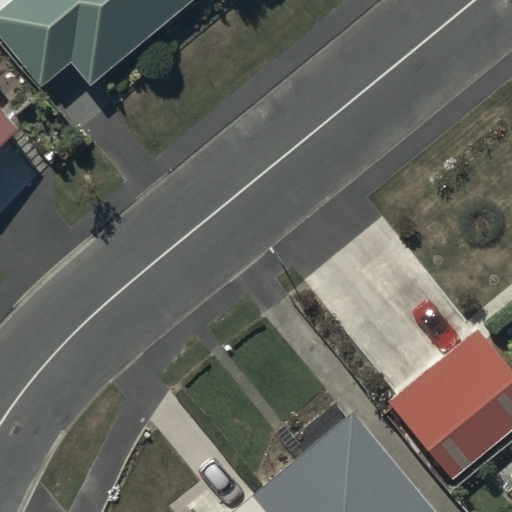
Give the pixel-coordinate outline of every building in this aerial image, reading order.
[(181,0),(0,0),(0,36),(38,82),(67,57),(86,79),(181,0)] [(0,130),(12,121),(0,106),(0,130)] [(511,423),(511,371),(473,325),(385,398),(449,476),(511,423)] [(245,489),(265,511),(436,511),(348,404),(245,489)] [(265,511),(245,489),(216,511),(265,511)] [(511,511),(511,503),(500,511),(511,511)]
